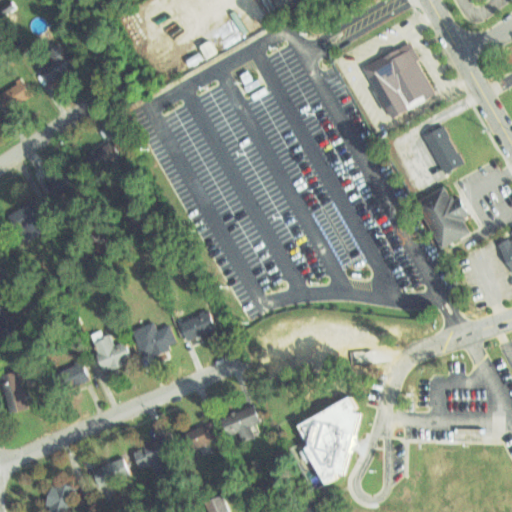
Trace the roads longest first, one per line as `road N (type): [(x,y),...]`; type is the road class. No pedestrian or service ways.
road 1 (residential): [(244,358),(0,463)]
road 2 (residential): [(431,0),(511,140)]
road 3 (residential): [(0,163),(101,98)]
